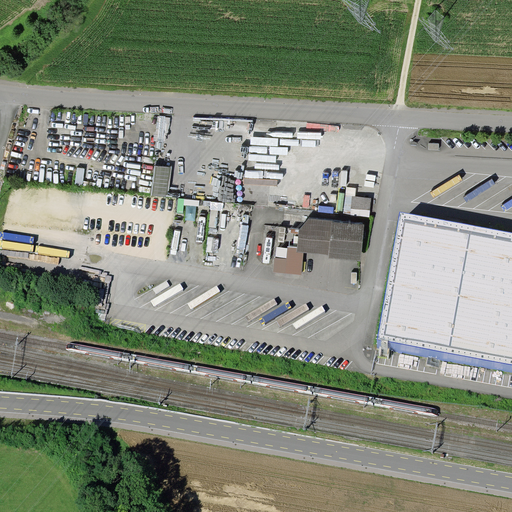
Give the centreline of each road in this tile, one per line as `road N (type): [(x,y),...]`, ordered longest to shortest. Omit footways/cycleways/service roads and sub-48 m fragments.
road 1 (primary): [(511,485),(227,432),(0,402)]
road 2 (residential): [(0,92),(511,123)]
